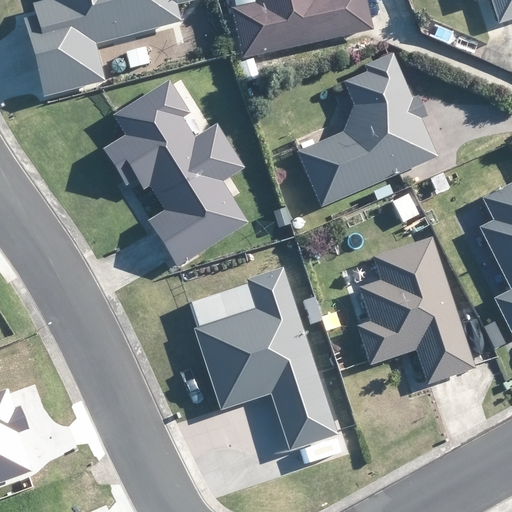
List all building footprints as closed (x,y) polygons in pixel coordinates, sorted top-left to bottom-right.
[(198,3),(197,0),(51,0),(52,3),(34,8),(38,23),(25,26),(46,100),(104,84),(94,49),(181,25),(177,9),(198,3)] [(236,61),(366,32),(359,0),(247,0),(250,7),(225,13),(236,61)] [(511,21),(511,0),(473,0),(474,3),(485,0),(491,0),(499,26),(511,21)] [(430,115),(406,56),(344,82),(354,108),(347,135),(299,155),(320,208),(435,161),(418,120),(430,115)] [(127,191),(137,185),(142,195),(151,190),(166,216),(149,225),(176,271),(247,229),(221,185),(242,173),(217,130),(193,144),(180,120),(187,116),(170,87),(115,120),(127,140),(105,153),(127,191)] [(511,188),(482,204),(492,224),(479,231),(510,291),(493,299),(511,337),(511,188)] [(420,218),(409,195),(392,203),(403,226),(420,218)] [(472,372),(433,240),(374,258),(382,285),(360,291),(370,324),(358,328),(369,366),(417,352),(427,385),(472,372)] [(336,439),(282,274),(247,285),(256,313),(195,332),(222,414),(271,398),(290,454),(336,439)]
